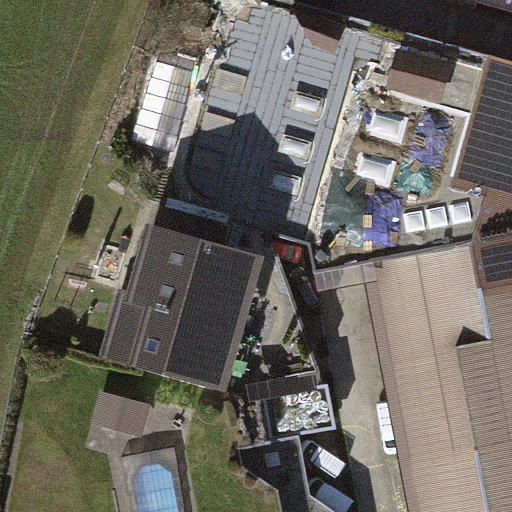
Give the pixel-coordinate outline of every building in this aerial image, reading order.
[(315,272),(373,261),(511,233),(511,62),(448,44),(389,67),(285,39),(295,0),(209,0),(155,201),(310,243),(315,272)] [(511,0),(458,0),(511,15),(511,0)] [(108,355),(217,384),(252,260),(155,231),(136,300),(129,301),(123,301),(108,355)] [(511,233),(373,261),(410,457),(511,437),(511,233)] [(145,408),(104,397),(98,418),(139,429),(145,408)] [(292,436),(179,458),(188,511),(321,511),(303,500),(292,436)] [(511,511),(511,437),(410,457),(421,511),(511,511)]
